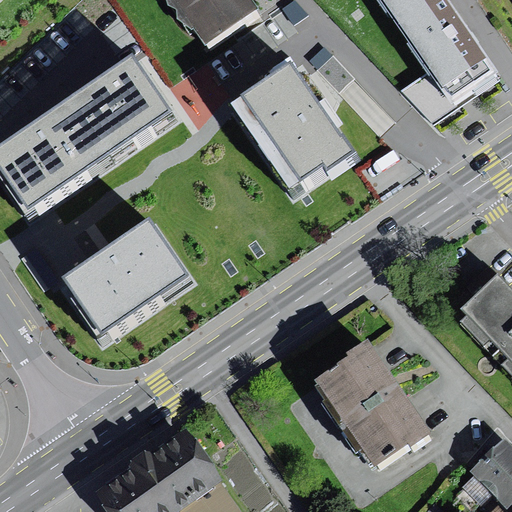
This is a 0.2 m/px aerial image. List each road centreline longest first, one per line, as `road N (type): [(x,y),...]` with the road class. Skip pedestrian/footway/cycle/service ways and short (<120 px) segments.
road 1 (primary): [(89,449),(471,186)]
road 2 (tertiary): [(0,313),(89,449)]
